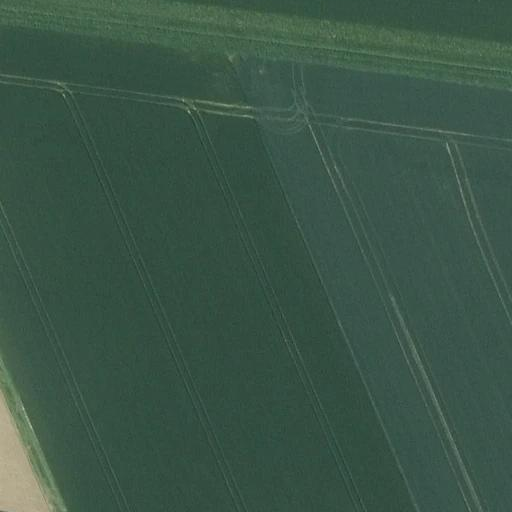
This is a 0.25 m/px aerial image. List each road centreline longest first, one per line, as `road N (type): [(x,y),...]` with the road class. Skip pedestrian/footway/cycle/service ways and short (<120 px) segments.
road 1 (track): [(0,2),(511,65)]
road 2 (track): [(61,511),(0,361)]
